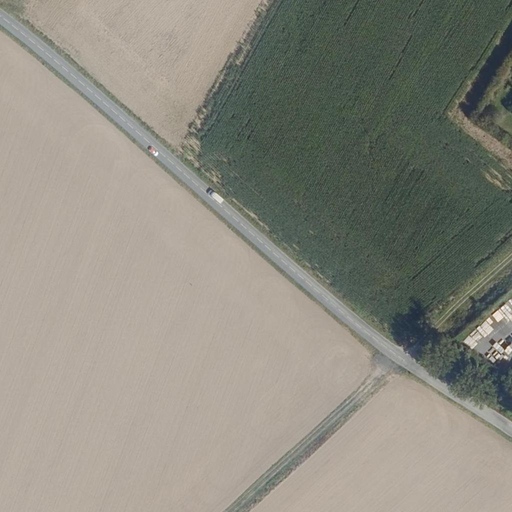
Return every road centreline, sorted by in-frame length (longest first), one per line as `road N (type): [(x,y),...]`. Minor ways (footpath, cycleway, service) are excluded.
road 1 (residential): [(397,358),(0,18)]
road 2 (track): [(511,256),(229,511)]
road 3 (unclassified): [(397,358),(511,430)]
